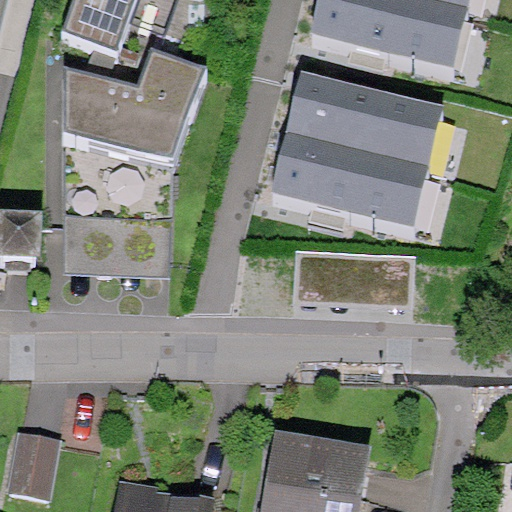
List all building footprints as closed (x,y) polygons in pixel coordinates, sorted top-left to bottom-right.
[(196,0),(83,0),(66,50),(115,68),(140,0),(154,0),(197,7),(196,0)] [(477,0),(327,0),(326,4),(468,39),(477,0)] [(468,39),(326,4),(311,66),(453,100),(468,39)] [(202,68),(156,52),(145,88),(68,70),(68,133),(172,157),(202,68)] [(300,70),(284,131),(427,166),(442,104),(300,70)] [(427,166),(284,131),(269,192),(413,228),(427,166)] [(117,218),(66,217),(64,275),(115,276),(117,218)] [(168,219),(117,218),(115,276),(166,277),(168,219)] [(415,256),(295,248),(291,305),(411,313),(415,256)] [(41,456),(19,452),(8,498),(31,503),(41,456)] [(354,511),(362,467),(273,453),(263,511),(354,511)] [(169,511),(170,505),(118,496),(115,511),(169,511)]
